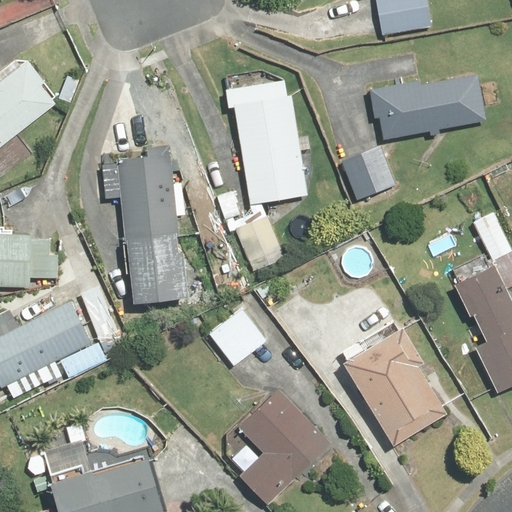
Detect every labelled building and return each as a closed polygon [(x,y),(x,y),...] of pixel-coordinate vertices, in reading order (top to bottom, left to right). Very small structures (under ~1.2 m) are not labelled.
[(426,0),(374,0),(381,36),(431,28),(426,0)] [(0,147),(58,102),(24,60),(0,78),(0,147)] [(418,81),(368,90),(373,119),(376,119),(380,141),(427,133),(427,136),(438,134),(437,130),(484,122),(476,75),(418,86),(418,81)] [(289,96),(231,106),(247,205),(305,195),(289,96)] [(381,148),(344,162),(359,201),(395,187),(381,148)] [(114,160),(131,305),(183,300),(166,154),(114,160)] [(511,253),(491,213),(470,224),(505,293),(511,288),(511,253)] [(265,216),(233,229),(250,272),(282,259),(265,216)] [(30,234),(0,233),(0,286),(29,288),(29,279),(56,280),(57,254),(49,253),(50,238),(30,238),(30,234)] [(511,308),(491,266),(451,286),(467,318),(470,317),(482,342),(472,347),(495,394),(511,385),(511,308)] [(97,286),(80,293),(100,340),(118,333),(97,286)] [(69,300),(0,335),(0,389),(91,344),(69,300)] [(241,308),(209,334),(235,368),(268,342),(241,308)] [(399,328),(339,364),(390,448),(450,412),(399,328)] [(327,441),(275,390),(236,430),(259,453),(236,477),(264,505),(327,441)] [(84,468),(77,441),(43,449),(50,476),(84,468)] [(143,454),(44,485),(52,511),(155,511),(160,511),(143,454)]
